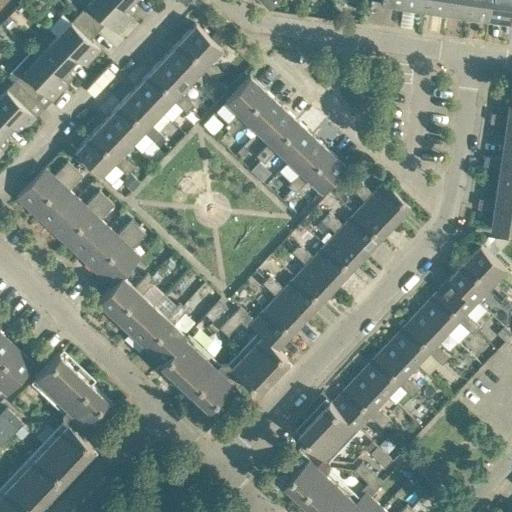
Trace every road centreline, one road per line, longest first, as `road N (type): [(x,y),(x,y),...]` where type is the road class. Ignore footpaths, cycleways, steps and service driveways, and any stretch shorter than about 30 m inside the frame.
road 1 (residential): [(222,467),(447,216)]
road 2 (residential): [(0,194),(178,0)]
road 3 (residential): [(473,55),(250,22),(221,0)]
road 4 (residential): [(447,216),(277,55)]
road 5 (residential): [(157,409),(0,260)]
road 6 (residential): [(447,216),(473,55)]
road 7 (residential): [(157,409),(67,511)]
